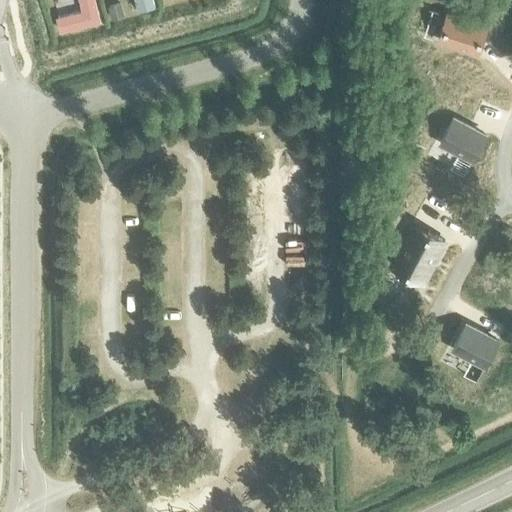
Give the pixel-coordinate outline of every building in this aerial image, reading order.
[(79,0),(82,11),(56,18),(60,34),(102,23),(96,0),(79,0)] [(151,0),(133,0),(136,12),(154,8),(151,0)] [(121,2),(107,6),(111,20),(125,16),(121,2)] [(446,15),(438,40),(478,52),(486,26),(446,13),(446,15)] [(485,134),(453,117),(440,141),(471,158),(472,158),(485,134)] [(445,240),(414,223),(391,265),(422,281),(445,240)] [(452,347),(485,364),(498,340),(465,323),(452,347)]
